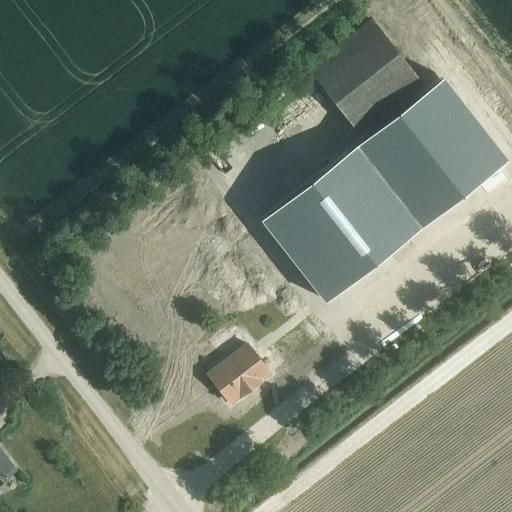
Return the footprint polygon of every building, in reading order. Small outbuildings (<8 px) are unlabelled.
[(359,131),(420,83),(370,18),(308,66),(359,131)] [(437,78),(260,217),(324,299),(501,160),(437,78)] [(270,156),(287,174),(295,167),(278,149),(270,156)] [(435,295),(448,311),(477,289),(465,273),(435,295)] [(230,402),(269,372),(246,343),(207,373),(230,402)] [(0,480),(14,469),(0,450),(0,480)]
